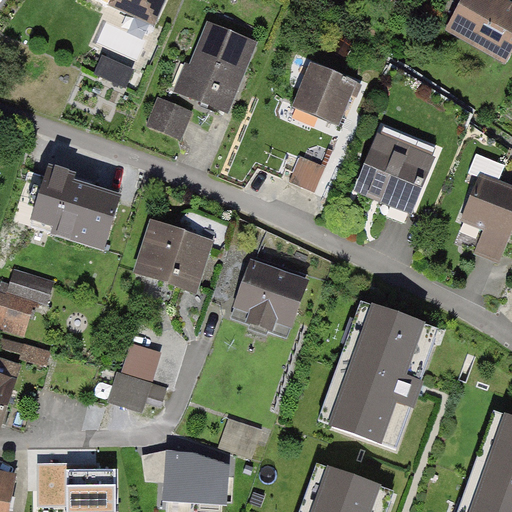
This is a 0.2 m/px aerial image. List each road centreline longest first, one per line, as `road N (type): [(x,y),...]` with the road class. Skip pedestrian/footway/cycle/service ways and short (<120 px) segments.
road 1 (residential): [(0,112),(311,229),(511,340)]
road 2 (residential): [(0,441),(158,434),(175,417),(199,348)]
